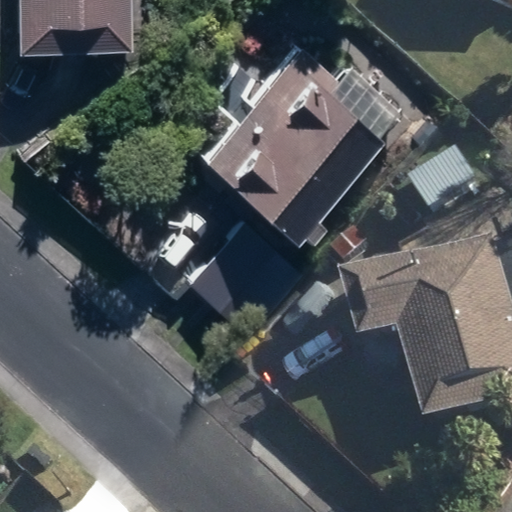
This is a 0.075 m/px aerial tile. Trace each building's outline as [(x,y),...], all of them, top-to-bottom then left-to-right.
[(9,0),(9,64),(113,64),(113,0),(9,0)] [(475,0),(489,0),(511,11),(511,0),(463,0),(473,5),(475,0)] [(215,134),(305,216),(388,128),(383,123),(406,98),(355,50),(340,65),(309,35),(215,134)] [(194,268),(251,324),(305,268),(248,213),(194,268)] [(365,351),(406,340),(429,427),(511,403),(511,330),(489,246),(449,257),(347,285),(365,351)]
